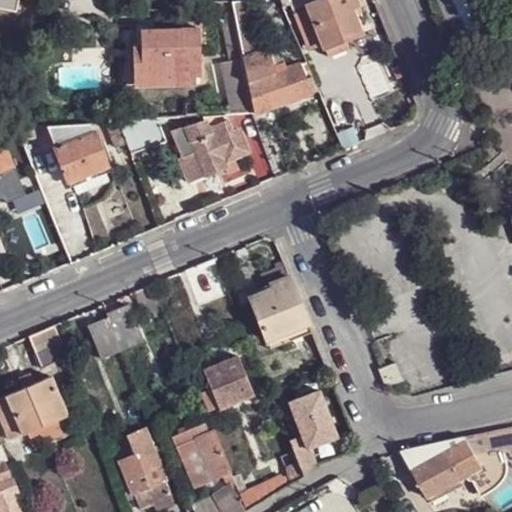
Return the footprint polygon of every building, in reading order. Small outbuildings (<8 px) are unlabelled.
[(255,111),(255,112),(318,91),(305,62),(286,69),(284,62),(275,66),(268,48),(255,53),(245,0),(232,2),(255,111)] [(290,0),(291,3),(296,3),(300,12),(309,8),(305,0),(290,0)] [(323,45),(328,57),(349,48),(345,39),(360,33),(359,30),(367,27),(359,7),(356,0),(305,0),(309,8),(323,45)] [(438,0),(456,40),(467,35),(453,0),(438,0)] [(323,45),(309,8),(300,12),(295,14),(310,51),(323,45)] [(201,30),(143,32),(143,48),(144,81),(197,79),(202,80),(201,30)] [(275,66),(284,62),(277,46),(268,48),(275,66)] [(137,90),(144,81),(143,48),(136,47),(137,90)] [(144,81),(137,90),(196,90),(197,79),(144,81)] [(166,139),(158,117),(119,119),(131,151),(131,153),(166,139)] [(106,120),(116,147),(118,146),(121,154),(131,151),(119,119),(106,120)] [(186,156),(197,152),(206,175),(216,171),(226,168),(223,162),(233,158),(247,152),(238,129),(232,132),(227,119),(213,125),(210,120),(206,122),(206,120),(172,130),(182,157),(186,156)] [(91,121),(72,122),(73,132),(93,127),(91,121)] [(53,122),(18,125),(22,134),(23,137),(53,135),(53,122)] [(53,122),(53,135),(73,132),(72,122),(53,122)] [(260,131),(275,177),(293,169),(277,124),(260,131)] [(8,201),(27,193),(5,139),(22,134),(18,125),(10,128),(0,127),(0,197),(6,195),(8,201)] [(68,180),(107,165),(99,142),(104,140),(100,128),(55,146),(68,180)] [(238,170),(233,158),(223,162),(226,168),(228,174),(238,170)] [(70,186),(110,171),(109,167),(107,165),(68,180),(70,186)] [(213,258),(200,264),(211,289),(224,284),(213,258)] [(284,264),(260,273),(267,290),(272,288),(270,283),(288,275),(284,264)] [(307,321),(288,275),(270,283),(272,288),(267,290),(248,297),(266,339),(281,332),(292,328),(307,321)] [(128,306),(107,315),(108,319),(121,351),(142,343),(128,306)] [(101,359),(121,351),(108,319),(87,328),(101,359)] [(53,325),(27,336),(40,368),(67,358),(53,325)] [(296,337),(292,328),(281,332),(285,342),(296,337)] [(253,393),(236,356),(204,370),(219,408),(253,393)] [(380,367),(386,385),(403,378),(395,361),(380,367)] [(50,375),(6,394),(7,398),(0,400),(0,417),(9,438),(66,414),(50,375)] [(293,451),(301,472),(316,464),(310,447),(336,437),(319,389),(289,401),(301,433),(287,438),(293,451)] [(464,436),(402,449),(414,469),(428,497),(472,473),(483,491),(493,484),(503,473),(505,465),(502,457),(500,450),(509,446),(511,449),(511,427),(506,429),(464,436)] [(168,481),(147,428),(127,435),(135,454),(119,461),(132,495),(135,494),(167,481),(168,481)] [(195,438),(212,479),(222,475),(227,486),(229,485),(235,483),(213,430),(195,438)] [(237,488),(246,508),(302,475),(301,472),(293,451),(280,456),(288,475),(283,478),(281,475),(247,490),(245,485),(237,488)] [(0,480),(12,476),(5,461),(0,462),(0,480)] [(12,476),(0,480),(0,511),(26,511),(24,506),(18,509),(12,493),(18,491),(12,476)] [(167,481),(135,494),(142,511),(173,497),(167,481)] [(218,505),(235,495),(229,485),(212,496),(218,505)] [(240,511),(244,510),(235,495),(218,505),(219,508),(211,511),(240,511)]
